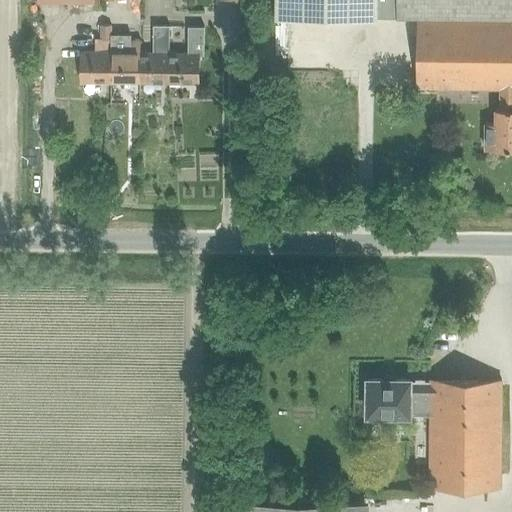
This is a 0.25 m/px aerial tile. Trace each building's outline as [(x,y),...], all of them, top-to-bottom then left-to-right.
[(511,0),(275,0),(275,15),(418,17),(417,88),(500,90),(499,109),(495,109),(495,124),(485,123),(485,150),(511,149),(511,0)] [(110,83),(111,52),(110,52),(111,36),(111,26),(100,26),(100,40),(95,40),(95,52),(81,52),(81,82),(110,83)] [(169,83),(169,53),(169,26),(153,26),(153,53),(140,53),(140,83),(169,83)] [(169,83),(197,84),(198,84),(198,55),(203,55),(204,27),(188,27),(188,53),(169,53),(169,83)] [(140,83),(140,53),(140,41),(131,40),(131,36),(111,36),(110,52),(111,52),(110,83),(140,83)] [(431,415),(431,408),(431,386),(431,383),(410,383),(410,379),(368,379),(368,384),(364,384),(364,398),(368,398),(368,415),(410,415),(431,415)] [(501,487),(502,380),(431,380),(431,383),(431,386),(431,408),(431,415),(430,486),(501,487)] [(487,511),(489,498),(477,497),(476,511),(483,511),(487,511)] [(239,498),(238,511),(364,511),(364,499),(239,498)]
